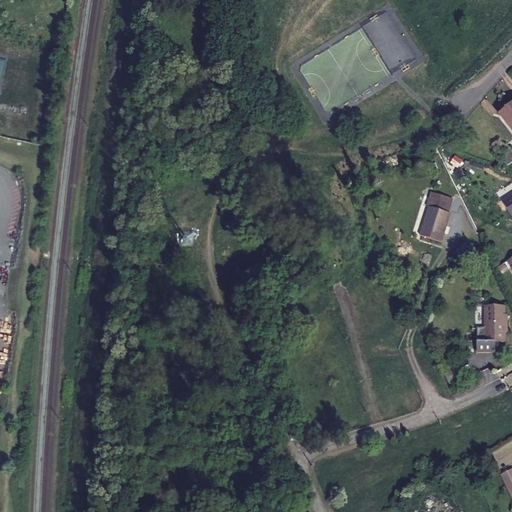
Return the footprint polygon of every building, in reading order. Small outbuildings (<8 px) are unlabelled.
[(511,128),(511,108),(511,107),(501,115),(511,128)] [(457,223),(461,209),(443,204),(439,218),(442,218),(433,247),(451,252),(459,223),(457,223)] [(510,303),(490,303),(491,325),(491,333),(483,333),(483,350),(501,349),(501,344),(504,344),(506,342),(506,339),(511,339),(511,330),(511,329),(511,317),(510,317),(510,303)] [(485,412),(492,427),(511,418),(511,406),(508,408),(506,402),(485,412)] [(492,427),(485,412),(464,422),(467,426),(459,430),(464,440),(492,427)] [(511,470),(511,469),(498,474),(511,502),(511,470)]
